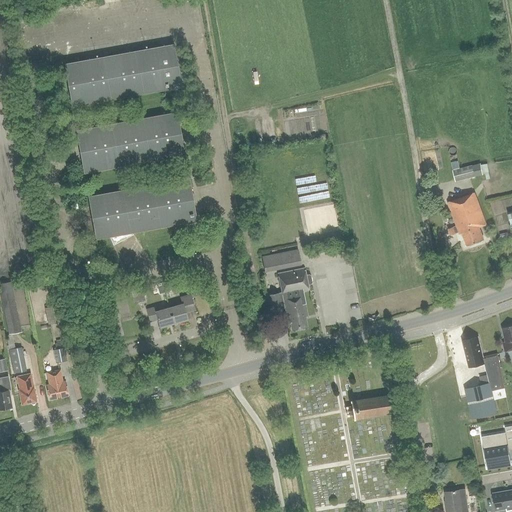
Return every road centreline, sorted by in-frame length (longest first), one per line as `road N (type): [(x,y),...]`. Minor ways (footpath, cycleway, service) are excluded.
road 1 (track): [(434,319),(439,308),(381,0)]
road 2 (track): [(250,254),(204,0)]
road 3 (residential): [(105,407),(99,370),(113,356),(221,326),(234,332),(244,369)]
road 4 (tertiary): [(244,369),(434,319)]
road 5 (unclassified): [(421,470),(411,394),(442,359),(434,319)]
road 6 (tertiary): [(105,407),(228,374)]
